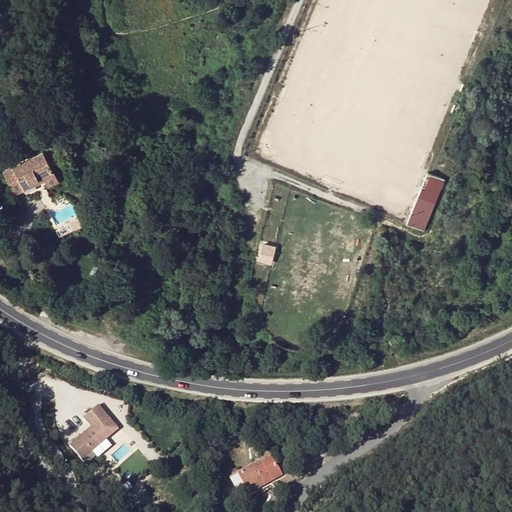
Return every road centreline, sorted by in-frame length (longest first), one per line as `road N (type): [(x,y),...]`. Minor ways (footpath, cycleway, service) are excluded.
road 1 (secondary): [(423,373),(329,389),(215,387),(104,361),(0,307)]
road 2 (unclassified): [(423,373),(420,400),(330,467),(292,511)]
